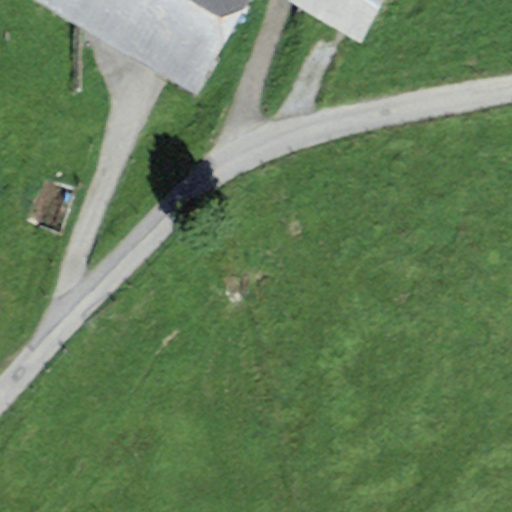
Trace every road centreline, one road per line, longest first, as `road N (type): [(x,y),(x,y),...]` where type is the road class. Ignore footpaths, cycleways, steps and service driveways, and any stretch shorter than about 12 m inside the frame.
road 1 (unclassified): [(511,96),(323,133),(235,167),(74,317),(0,412)]
road 2 (track): [(283,0),(235,167)]
